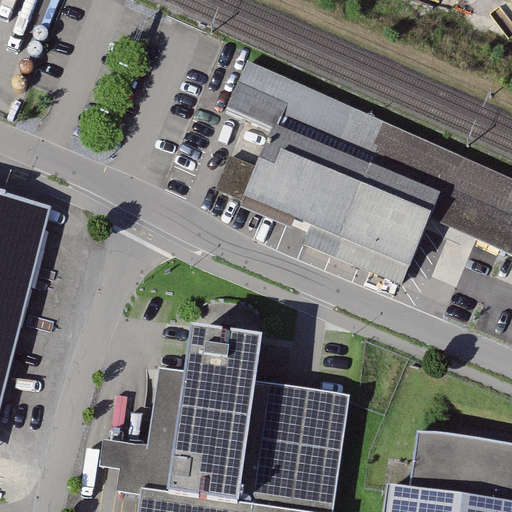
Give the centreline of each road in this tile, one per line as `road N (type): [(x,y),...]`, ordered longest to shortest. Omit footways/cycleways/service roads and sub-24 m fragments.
road 1 (tertiary): [(511,366),(235,250),(153,205)]
road 2 (residential): [(50,511),(99,328),(153,205)]
road 3 (tertiary): [(153,205),(0,138)]
